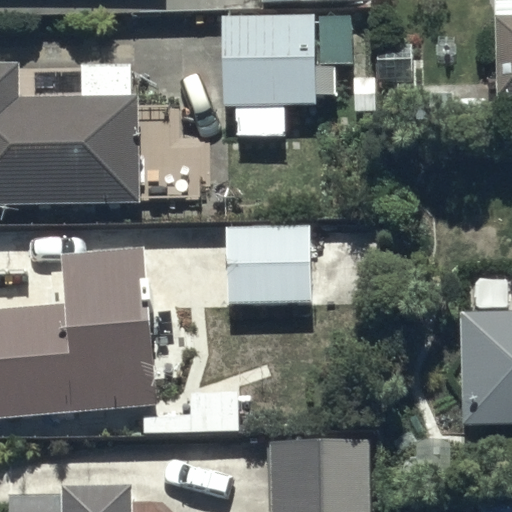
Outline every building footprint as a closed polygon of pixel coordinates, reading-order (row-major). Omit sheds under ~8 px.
[(374,14),(373,0),(264,0),(265,14),(374,14)] [(338,104),(338,102),(337,73),(355,73),(356,102),(357,120),(378,119),(377,69),(355,69),(355,29),(314,30),(313,24),(222,27),(225,116),(237,116),(238,145),(285,143),(284,115),(319,113),(319,104),(338,104)] [(511,26),(494,27),(495,108),(511,107),(511,26)] [(22,77),(0,77),(0,222),(142,218),(139,109),(175,108),(174,80),(138,82),(138,74),(83,76),(84,111),(23,113),(22,77)] [(229,232),(228,313),(313,314),(315,234),(229,232)] [(66,319),(0,323),(0,426),(160,416),(150,267),(63,272),(66,319)] [(511,321),(509,321),(508,300),(474,300),(474,325),(463,325),(464,438),(511,437),(511,321)] [(192,424),(144,425),(144,443),(243,442),(242,401),(192,402),(192,424)] [(373,511),(372,446),(271,448),(271,511),(373,511)] [(134,511),(134,506),(134,499),(65,499),(65,506),(10,506),(10,511),(134,511)]
